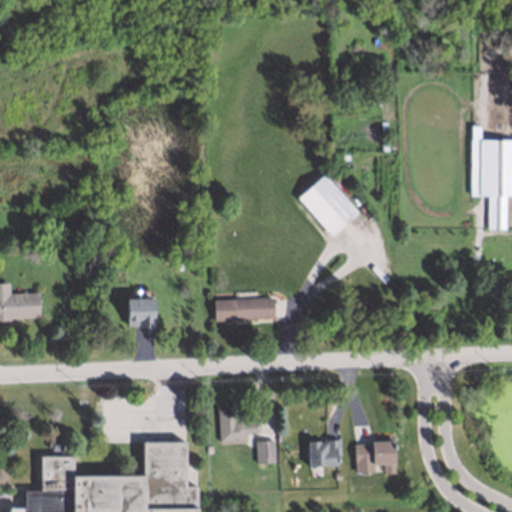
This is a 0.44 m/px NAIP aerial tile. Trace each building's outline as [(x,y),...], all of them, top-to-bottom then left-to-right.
[(502,226),(484,226),(484,193),(468,193),(467,137),(511,136),(511,193),(502,193),(502,226)] [(354,211),(328,234),(294,195),(319,172),(354,211)] [(0,283),(4,283),(5,294),(33,293),(34,315),(14,316),(14,312),(6,313),(6,318),(0,318),(0,283)] [(272,314),(213,319),(211,299),(270,294),(272,314)] [(128,299),(153,299),(153,325),(139,325),(139,320),(127,320),(128,299)] [(218,439),(217,407),(232,407),(233,415),(242,414),(242,422),(253,421),(253,430),(242,430),(242,438),(218,439)] [(269,436),(270,458),(257,458),(256,437),(269,436)] [(352,444),(368,443),(368,438),(389,437),(390,461),(369,462),(369,461),(353,461),(352,444)] [(306,441),(315,440),(315,439),(337,438),(337,454),(333,454),(333,457),(335,457),(335,460),(334,460),(334,463),(306,465),(306,441)] [(183,441),(183,484),(193,484),(193,511),(0,511),(0,509),(21,509),(21,489),(38,489),(37,455),(70,453),(70,474),(140,473),(141,440),(168,440),(183,441)]
